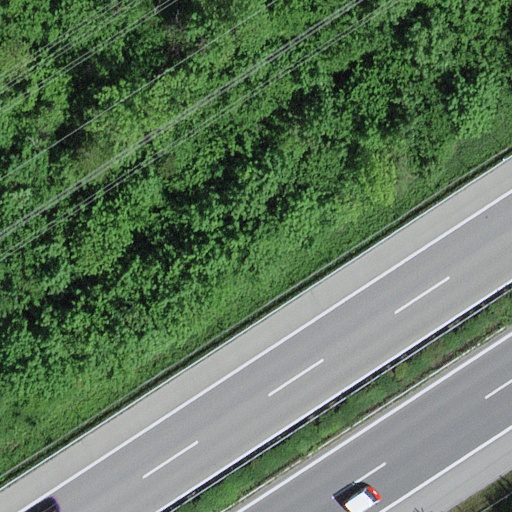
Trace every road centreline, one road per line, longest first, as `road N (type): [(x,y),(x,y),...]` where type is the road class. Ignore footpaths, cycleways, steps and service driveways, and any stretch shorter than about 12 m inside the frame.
road 1 (motorway): [(511,239),(93,511)]
road 2 (motorway): [(320,511),(511,387)]
